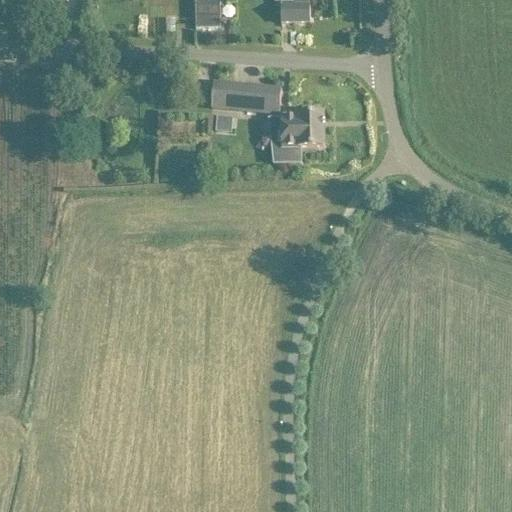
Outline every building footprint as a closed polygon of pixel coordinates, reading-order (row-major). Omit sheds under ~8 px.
[(57,0),(55,10),(63,11),(65,0),(57,0)] [(219,0),(193,0),(194,28),(220,28),(219,0)] [(292,0),(293,8),(283,8),(283,26),(313,25),(312,0),(321,0),(320,0),(292,0)] [(212,120),(280,125),(282,99),(214,95),(212,120)] [(299,120),(283,120),(283,148),(275,148),(275,165),(300,165),(300,149),(324,148),(323,115),(299,115),(299,120)]
